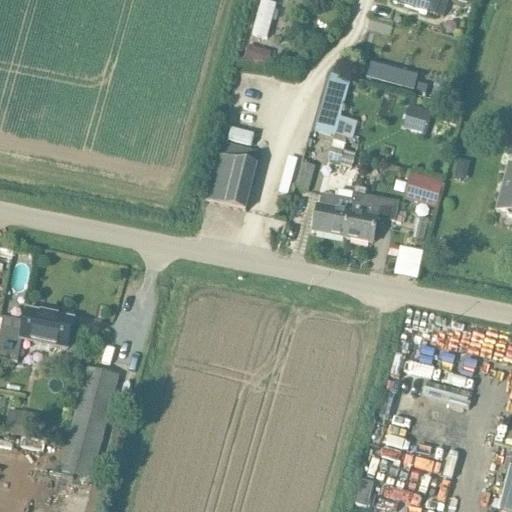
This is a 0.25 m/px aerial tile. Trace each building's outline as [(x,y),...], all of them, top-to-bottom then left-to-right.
[(432,0),(393,0),(392,5),(432,16),(434,17),(436,12),(438,4),(439,2),(432,0)] [(435,50),(438,37),(404,29),(401,42),(435,50)] [(248,48),(243,63),(256,67),(266,70),(271,55),(261,52),(248,48)] [(327,75),(311,133),(335,139),(349,88),(351,81),(350,81),(327,75)] [(417,109),(411,133),(425,137),(431,113),(417,109)] [(231,132),(228,143),(250,149),(251,148),(253,137),(231,132)] [(331,151),(328,163),(340,166),(351,169),(355,157),(343,154),(346,143),(334,140),(331,151)] [(245,214),(257,168),(256,168),(259,154),(233,147),(220,144),(217,158),(206,204),(245,214)] [(315,169),(302,165),(295,190),(308,193),(315,169)] [(511,171),(509,171),(497,213),(506,215),(507,219),(511,220),(511,171)] [(420,178),(413,204),(435,211),(435,210),(443,185),(420,178)] [(350,215),(353,200),(322,195),(320,208),(318,207),(314,235),(345,241),(350,215)] [(350,215),(345,241),(373,246),(376,222),(397,225),(400,205),(354,196),(354,200),(353,200),(350,215)] [(419,221),(415,241),(424,243),(427,222),(419,221)] [(67,351),(73,322),(26,313),(24,324),(2,320),(0,331),(0,362),(17,366),(21,342),(67,351)] [(511,511),(511,476),(501,511),(511,511)]
